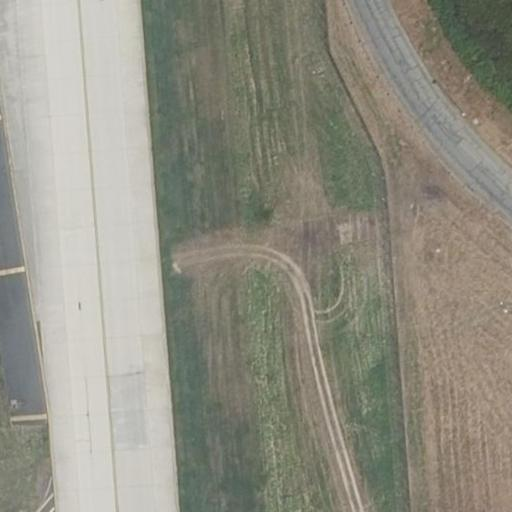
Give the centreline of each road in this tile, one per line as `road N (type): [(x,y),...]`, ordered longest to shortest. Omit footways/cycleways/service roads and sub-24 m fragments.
road 1 (track): [(357,511),(294,269),(261,247),(97,276)]
road 2 (unclassified): [(511,200),(448,138),(397,65),(366,0)]
